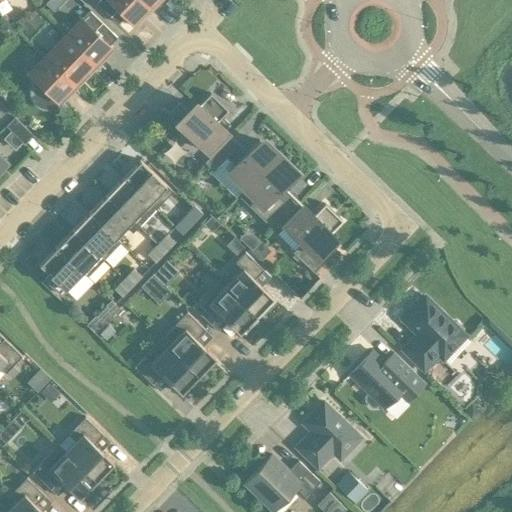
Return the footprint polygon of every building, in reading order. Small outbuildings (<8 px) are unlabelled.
[(151,10),(140,0),(99,0),(97,3),(118,23),(126,15),(133,23),(139,16),(142,19),(151,10)] [(140,0),(151,10),(160,1),(159,0),(140,0)] [(158,8),(168,20),(177,13),(167,1),(158,8)] [(67,34),(98,65),(107,56),(104,53),(110,46),(109,45),(117,37),(90,11),(67,34)] [(67,34),(44,57),(75,88),(84,79),(81,77),(86,71),(89,74),(98,65),(67,34)] [(75,88),(44,57),(29,73),(34,78),(31,84),(29,91),(31,97),(34,103),(41,107),(48,109),(55,107),(61,102),(59,100),(64,94),(67,97),(75,88)] [(210,93),(190,113),(179,102),(168,113),(207,151),(227,131),(217,122),(228,110),(210,93)] [(14,117),(5,126),(24,144),(33,135),(14,117)] [(245,188),(276,156),(259,140),(228,172),(245,188)] [(205,162),(214,171),(232,151),(223,142),(205,162)] [(276,156),(245,188),(239,195),(273,229),(300,202),(283,185),(294,173),(276,156)] [(140,159),(122,177),(148,202),(165,184),(140,159)] [(148,202),(122,177),(106,195),(131,219),(148,202)] [(131,219),(106,195),(89,212),(115,237),(131,219)] [(334,252),(322,241),(343,221),(324,203),(313,215),(303,206),(284,226),(302,243),(293,252),(314,273),(334,252)] [(89,212),(72,229),(103,259),(120,242),(115,237),(89,212)] [(192,224),(184,216),(174,227),(182,234),(192,224)] [(103,259),(72,229),(56,246),(81,271),(86,276),(103,259)] [(157,244),(165,252),(175,242),(166,234),(157,244)] [(165,252),(157,244),(147,254),(155,262),(165,252)] [(81,271),(56,246),(38,264),(49,274),(44,279),(59,294),(81,271)] [(225,286),(256,315),(273,298),(254,279),(263,270),(245,252),(235,262),(242,269),(225,286)] [(133,268),(123,278),(132,286),(141,276),(133,268)] [(132,286),(123,278),(113,288),(122,296),(132,286)] [(85,280),(70,289),(78,302),(93,292),(85,280)] [(256,315),(225,286),(216,296),(209,289),(192,307),(210,324),(220,315),(239,333),(256,315)] [(439,354),(443,358),(465,335),(463,333),(463,328),(456,322),(451,322),(425,296),(403,319),(417,333),(402,349),(423,370),(439,354)] [(106,305),(95,316),(103,324),(114,313),(106,305)] [(167,346),(198,376),(215,358),(196,339),(205,330),(187,312),(170,330),(177,336),(167,346)] [(0,368),(5,373),(22,356),(4,338),(0,341),(0,368)] [(198,376),(167,346),(151,363),(144,356),(134,367),(152,384),(161,375),(181,393),(198,376)] [(394,352),(384,362),(372,351),(349,374),(368,392),(365,396),(365,401),(371,407),(376,407),(380,404),(383,407),(398,393),(406,401),(424,382),(394,352)] [(317,468),(332,452),(340,459),(361,437),(323,401),(302,423),(311,431),(296,447),(317,468)] [(65,451),(96,480),(113,463),(94,444),(103,434),(85,417),(68,434),(75,441),(65,451)] [(32,471),(50,489),(59,480),(78,498),(96,480),(65,451),(59,444),(32,471)] [(293,490),(302,500),(320,482),(298,461),(288,471),(272,454),(244,483),(273,511),(293,490)] [(351,469),(339,482),(354,496),(367,483),(351,469)] [(16,501),(7,511),(42,511),(35,504),(44,495),(26,477),(9,495),(16,501)]
